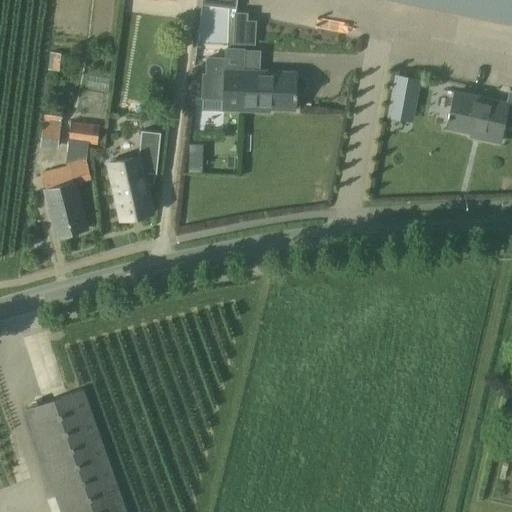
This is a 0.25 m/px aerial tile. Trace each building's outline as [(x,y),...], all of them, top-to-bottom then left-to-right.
[(237,0),(201,0),(201,3),(236,8),(237,0)] [(511,0),(397,0),(511,23),(511,0)] [(248,13),(235,12),(233,45),(246,46),(248,13)] [(303,77),(298,75),(296,75),(297,73),(260,71),(244,70),(245,50),(227,48),(227,58),(208,57),(207,74),(204,74),(203,98),(225,99),(224,109),(242,110),(269,111),(269,108),(295,109),(295,98),(297,98),(298,93),(303,91),(306,87),(306,82),(303,77)] [(416,119),(419,75),(393,73),(390,117),(416,119)] [(472,135),(500,141),(503,124),(511,125),(511,91),(509,91),(507,103),(456,92),(448,127),(473,132),(472,135)] [(40,146),(58,148),(63,109),(46,106),(40,146)] [(66,165),(87,159),(89,143),(97,144),(100,125),(71,121),(66,165)] [(143,172),(155,173),(157,173),(161,132),(142,130),(139,156),(110,163),(113,179),(122,219),(151,213),(145,184),(143,172)] [(201,169),(202,143),(189,142),(188,169),(201,169)] [(87,159),(66,165),(42,172),(47,189),(45,190),(57,236),(87,228),(76,183),(91,179),(87,159)] [(60,511),(127,511),(84,388),(24,409),(60,511)]
